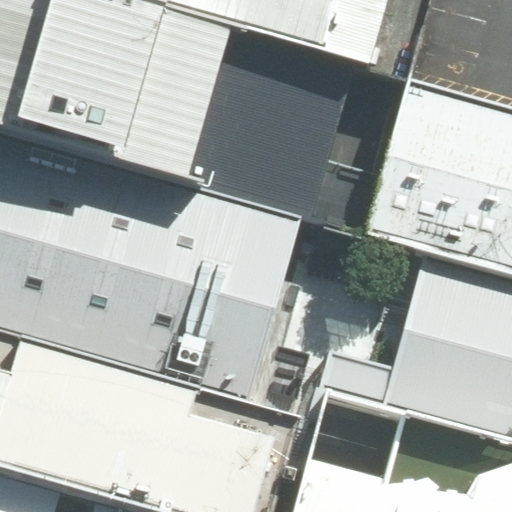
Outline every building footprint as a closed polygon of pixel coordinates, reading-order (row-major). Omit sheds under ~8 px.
[(230,48),(51,0),(0,0),(0,133),(191,186),(230,48)] [(389,0),(98,0),(369,74),(389,0)] [(410,260),(511,288),(511,121),(401,91),(358,246),(410,260)] [(293,221),(0,140),(0,339),(242,406),(293,221)] [(374,396),(511,433),(511,288),(410,260),(374,396)] [(282,511),(307,424),(0,339),(0,475),(136,511),(282,511)] [(328,384),(293,511),(511,511),(511,433),(374,396),(328,384)] [(136,511),(0,475),(0,511),(136,511)]
